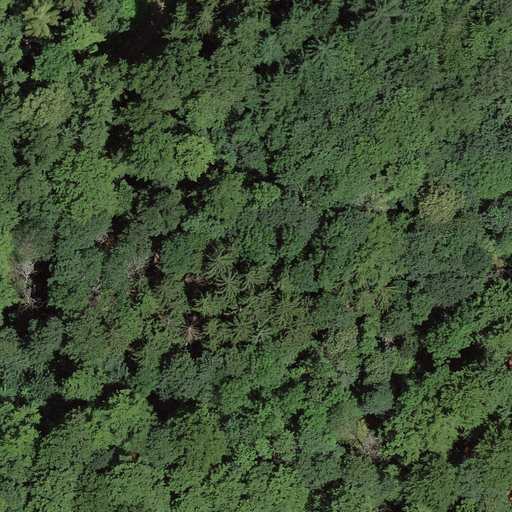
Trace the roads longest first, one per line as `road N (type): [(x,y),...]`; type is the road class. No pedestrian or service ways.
road 1 (track): [(21,511),(77,313),(117,269),(428,212),(511,208)]
road 2 (track): [(0,267),(102,123),(125,80),(127,55)]
road 3 (track): [(164,4),(152,32),(127,55),(79,65),(34,55),(0,22)]
road 4 (track): [(19,511),(22,444),(0,343)]
